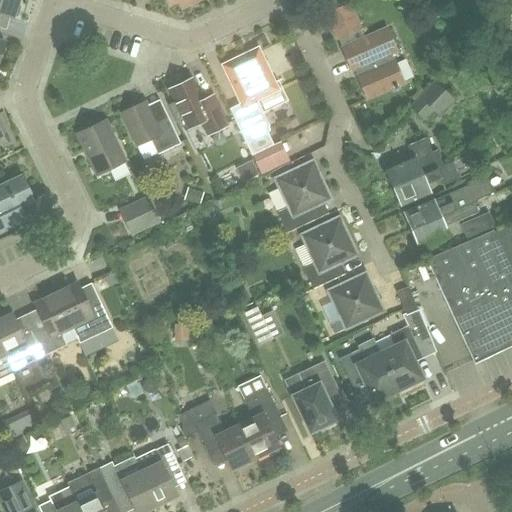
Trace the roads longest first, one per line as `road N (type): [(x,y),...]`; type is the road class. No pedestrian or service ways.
road 1 (residential): [(53,0),(23,95),(78,220),(66,250),(0,281)]
road 2 (residential): [(390,279),(332,151),(341,120),(288,0)]
road 3 (residential): [(511,383),(237,511)]
road 4 (residential): [(282,0),(191,42),(62,0)]
road 5 (primary): [(326,511),(511,417)]
